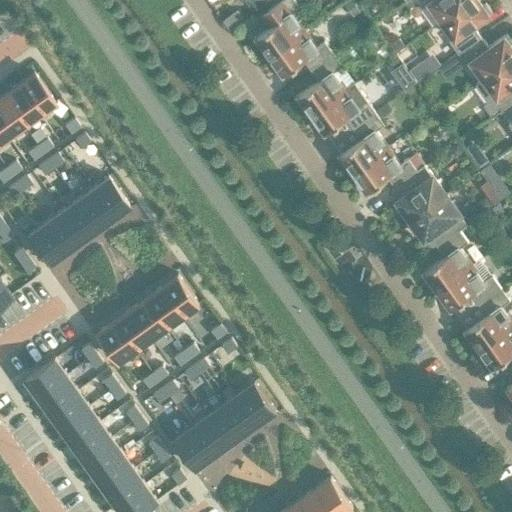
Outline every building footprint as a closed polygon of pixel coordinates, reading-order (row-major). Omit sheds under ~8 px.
[(270,52),(304,28),(293,11),(301,5),(297,0),(280,0),(269,8),(277,20),(254,36),(260,45),(263,43),(270,52)] [(422,0),(425,4),(430,1),(442,18),(466,0),(422,0)] [(480,0),(466,0),(442,18),(454,35),(450,38),(458,50),(481,34),(474,23),(492,10),(486,1),(483,3),(480,0)] [(243,17),(238,9),(225,18),(230,26),(243,17)] [(311,67),(334,51),(325,38),(316,45),(304,28),(270,52),(277,62),(274,64),(281,73),(304,57),(311,67)] [(481,34),(458,50),(467,63),(472,59),(484,76),(511,56),(511,43),(511,42),(511,41),(511,38),(507,32),(489,45),(481,34)] [(312,111),(346,87),(334,70),(343,64),(334,51),(311,67),(319,78),(296,94),(302,103),(305,101),(312,111)] [(511,56),(484,76),(476,82),(488,99),(483,103),(492,114),(500,108),(500,109),(511,100),(511,56)] [(34,69),(18,81),(39,110),(55,98),(34,69)] [(18,81),(2,92),(23,121),(39,110),(18,81)] [(353,126),(376,110),(367,97),(358,103),(346,87),(312,111),(319,121),(316,123),(323,132),(345,115),(353,126)] [(2,92),(0,93),(0,123),(7,133),(23,121),(2,92)] [(511,100),(500,109),(509,121),(511,118),(511,100)] [(354,170),(388,145),(376,128),(385,122),(376,110),(353,126),(361,137),(338,153),(344,162),(347,160),(354,170)] [(74,115),(64,122),(70,130),(80,123),(74,115)] [(84,130),(75,137),(81,145),(90,138),(84,130)] [(47,135),(37,142),(43,150),(52,143),(47,135)] [(37,142),(27,149),(33,157),(43,150),(37,142)] [(388,145),(354,170),(361,179),(358,181),(364,190),(387,174),(395,184),(418,168),(417,167),(409,155),(400,162),(388,145)] [(57,149),(48,156),(53,164),(63,158),(57,149)] [(48,156),(38,163),(44,171),(53,164),(48,156)] [(15,157),(6,164),(12,172),(21,165),(15,157)] [(404,206),(412,217),(446,192),(425,162),(417,167),(418,168),(395,184),(408,203),(404,206)] [(6,164),(0,168),(0,176),(2,179),(12,172),(6,164)] [(26,172),(16,179),(22,187),(32,180),(26,172)] [(107,172),(92,184),(113,213),(128,201),(107,172)] [(16,179),(7,186),(12,194),(22,187),(16,179)] [(92,184),(76,195),(97,224),(113,213),(92,184)] [(460,227),(468,222),(446,192),(412,217),(420,227),(424,225),(437,243),(460,227)] [(76,195),(60,207),(81,236),(97,224),(76,195)] [(60,207),(44,218),(65,247),(81,236),(60,207)] [(44,218),(28,230),(49,259),(65,247),(44,218)] [(6,223),(0,226),(0,231),(4,238),(13,232),(6,223)] [(438,287),(472,262),(460,245),(469,239),(460,227),(437,243),(444,254),(422,270),(428,279),(431,277),(438,287)] [(21,244),(13,250),(20,260),(28,254),(21,244)] [(28,254),(20,260),(27,269),(35,264),(28,254)] [(472,262),(438,287),(445,296),(442,298),(448,307),(471,291),(479,301),(502,285),(492,272),(484,279),(472,262)] [(178,271),(163,283),(184,312),(199,300),(178,271)] [(0,276),(0,298),(10,291),(0,276)] [(163,283),(147,294),(168,323),(184,312),(163,283)] [(502,285),(479,301),(486,312),(463,329),(470,337),(473,335),(480,345),(511,321),(511,317),(502,304),(511,298),(502,285)] [(147,294),(131,306),(152,335),(168,323),(147,294)] [(131,306),(115,317),(136,346),(152,335),(131,306)] [(115,317),(99,328),(120,358),(136,346),(115,317)] [(221,321),(212,328),(217,336),(227,329),(221,321)] [(511,321),(480,345),(487,355),(484,357),(490,366),(511,350),(511,321)] [(232,335),(222,342),(228,350),(237,343),(232,335)] [(90,340),(82,346),(89,356),(97,350),(90,340)] [(194,340),(184,347),(190,355),(200,348),(194,340)] [(184,347),(175,354),(180,362),(190,355),(184,347)] [(97,350),(89,356),(96,365),(104,360),(97,350)] [(56,354),(27,375),(38,391),(67,370),(56,354)] [(205,355),(195,362),(201,370),(210,363),(205,355)] [(163,362),(153,369),(159,377),(169,371),(163,362)] [(195,362),(185,369),(191,377),(201,370),(195,362)] [(153,369),(143,376),(149,384),(159,377),(153,369)] [(67,370),(38,391),(49,407),(79,386),(67,370)] [(112,371),(104,377),(111,387),(119,381),(112,371)] [(173,377),(164,384),(169,392),(179,385),(173,377)] [(255,378),(239,389),(260,418),(276,407),(255,378)] [(119,381),(111,387),(118,397),(126,391),(119,381)] [(164,384),(154,391),(160,399),(169,392),(164,384)] [(79,386),(49,407),(61,423),(90,402),(79,386)] [(239,389),(223,401),(244,430),(260,418),(239,389)] [(223,401),(207,412),(228,441),(244,430),(223,401)] [(90,402),(61,423),(72,439),(101,418),(90,402)] [(135,402),(126,408),(133,418),(141,412),(135,402)] [(141,412),(133,418),(140,428),(149,422),(141,412)] [(207,412),(191,423),(212,453),(228,441),(207,412)] [(101,418),(72,439),(83,454),(113,433),(101,418)] [(191,423),(175,435),(196,464),(212,453),(191,423)] [(113,433),(83,454),(95,470),(124,449),(113,433)] [(157,434),(149,439),(156,449),(164,443),(157,434)] [(164,443),(156,449),(163,459),(171,453),(164,443)] [(124,449),(95,470),(106,486),(135,465),(124,449)] [(135,465),(106,486),(117,502),(146,481),(135,465)] [(180,466),(172,472),(179,482),(187,476),(180,466)] [(331,474),(313,487),(331,511),(343,511),(353,505),(331,474)] [(146,481),(117,502),(124,511),(136,511),(158,496),(146,481)] [(331,511),(313,487),(295,499),(304,511),(331,511)] [(304,511),(295,499),(277,511),(304,511)]
